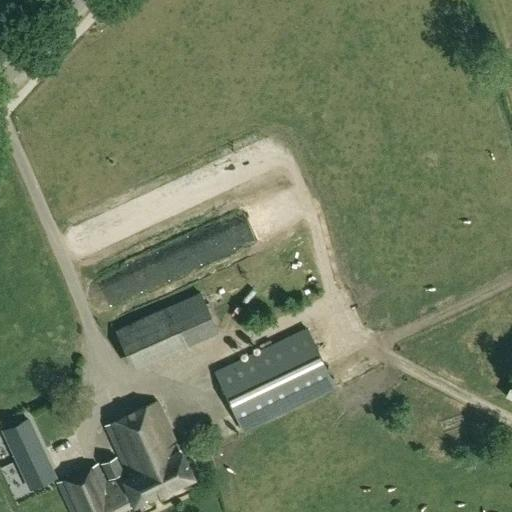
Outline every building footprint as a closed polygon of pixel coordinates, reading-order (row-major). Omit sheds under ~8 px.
[(264,146),(279,176),(293,169),(278,139),(264,146)] [(220,332),(201,292),(172,305),(191,345),(220,332)] [(336,387),(309,329),(217,372),(244,430),(336,387)] [(121,511),(194,479),(183,454),(182,454),(158,402),(106,426),(128,475),(107,484),(98,465),(58,483),(71,511),(121,511)] [(31,423),(7,434),(34,492),(58,481),(31,423)] [(117,456),(102,463),(110,480),(124,474),(117,456)]
